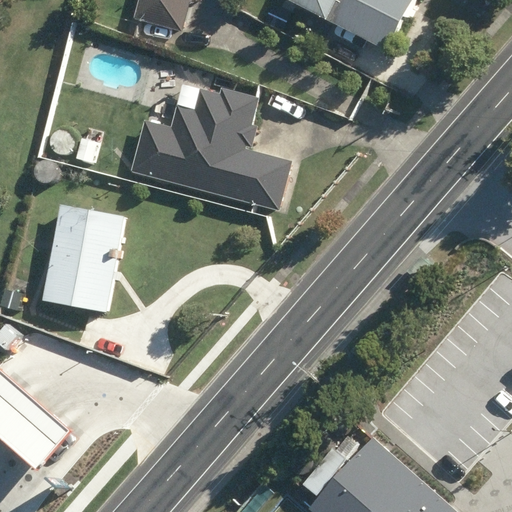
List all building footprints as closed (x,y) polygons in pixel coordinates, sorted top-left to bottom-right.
[(147,0),(142,22),(190,34),(198,0),(147,0)] [(306,0),(304,5),(397,54),(425,0),(306,0)] [(152,123),(138,174),(286,214),(299,164),(252,152),(253,149),(259,150),(265,128),(259,127),(266,100),(229,90),(227,96),(207,91),(202,112),(185,107),(179,131),(152,123)] [(66,154),(69,154),(73,152),(76,149),(77,145),(78,141),(77,138),(74,134),(71,132),(67,131),(64,131),(60,132),(57,135),(55,138),(54,141),(55,145),(56,149),(58,151),(62,153),(66,154)] [(45,181),(49,180),(53,179),(56,176),(57,172),(58,168),(57,164),(54,161),(51,159),(47,158),(43,158),(40,159),(37,161),(35,165),(34,168),(34,172),(36,175),(38,178),(41,180),(45,181)] [(69,209),(52,305),(116,316),(133,220),(69,209)] [(72,430),(4,369),(0,372),(0,434),(38,468),(72,430)] [(316,508),(320,511),(464,511),(379,437),(316,508)] [(342,446),(314,483),(328,493),(356,456),(342,446)]
